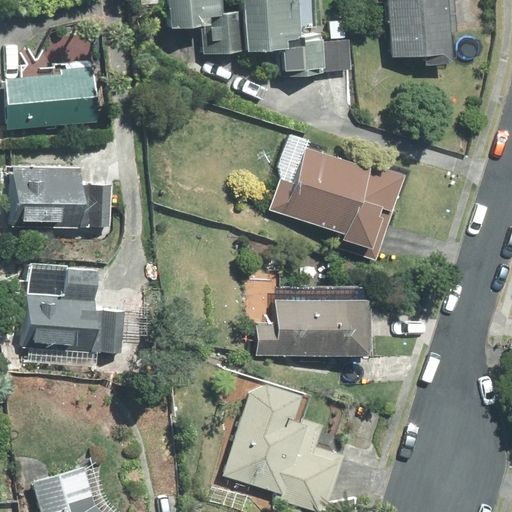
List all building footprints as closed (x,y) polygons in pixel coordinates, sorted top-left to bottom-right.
[(239,48),(236,8),(219,10),(218,0),(161,0),(163,23),(197,20),(199,51),(239,48)] [(235,0),(236,8),(239,48),(274,45),(276,76),(319,72),(316,31),(297,32),(294,0),(235,0)] [(450,59),(445,0),(384,0),(389,52),(421,49),(422,61),(450,59)] [(7,125),(95,117),(90,61),(57,64),(58,68),(2,73),(3,86),(0,86),(0,121),(7,121),(7,125)] [(401,170),(365,158),(363,162),(304,143),(292,178),(279,174),(268,206),(339,228),(333,247),(375,260),(392,207),(389,206),(401,170)] [(7,224),(107,225),(107,181),(76,182),(76,170),(8,169),(7,224)] [(19,345),(118,351),(121,310),(89,308),(91,266),(61,264),(59,294),(21,292),(19,345)] [(254,353),(367,350),(365,295),(272,298),(273,320),(253,321),(254,353)] [(323,511),(340,453),(313,444),(319,423),(290,414),(297,392),(262,381),(247,390),(221,474),(273,490),(272,495),(285,500),(283,509),(294,511),(297,511),(300,504),(323,511)] [(103,511),(92,501),(82,466),(30,480),(38,511),(103,511)]
